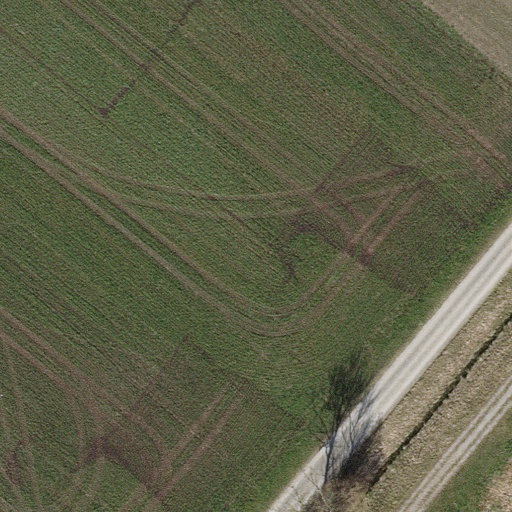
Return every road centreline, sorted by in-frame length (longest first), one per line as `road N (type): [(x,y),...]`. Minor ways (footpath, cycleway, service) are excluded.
road 1 (track): [(511,241),(285,511)]
road 2 (track): [(511,388),(409,511)]
